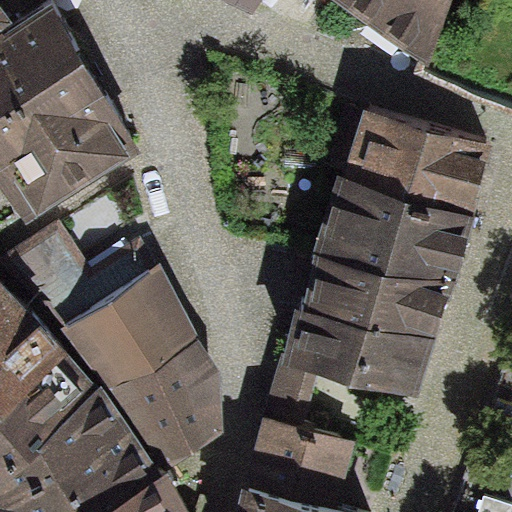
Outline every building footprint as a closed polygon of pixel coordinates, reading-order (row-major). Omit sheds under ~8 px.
[(25,0),(0,19),(0,139),(38,198),(135,137),(57,0),(25,0)] [(0,0),(0,19),(25,0),(0,0)] [(227,0),(252,14),(261,0),(347,0),(427,60),(448,0),(227,0)] [(492,146),(365,110),(346,175),(474,211),(492,146)] [(474,211),(346,175),(326,250),(453,286),(474,211)] [(453,286),(326,250),(310,306),(437,342),(453,286)] [(162,262),(65,329),(169,469),(225,432),(221,373),(199,338),(162,262)] [(0,281),(0,511),(188,511),(179,495),(168,474),(164,476),(102,386),(98,389),(0,281)] [(420,403),(437,342),(310,306),(292,367),(365,387),(420,403)] [(276,363),(246,485),(274,491),(284,453),(342,469),(365,387),(292,367),(276,363)] [(371,511),(246,485),(239,511),(371,511)]
